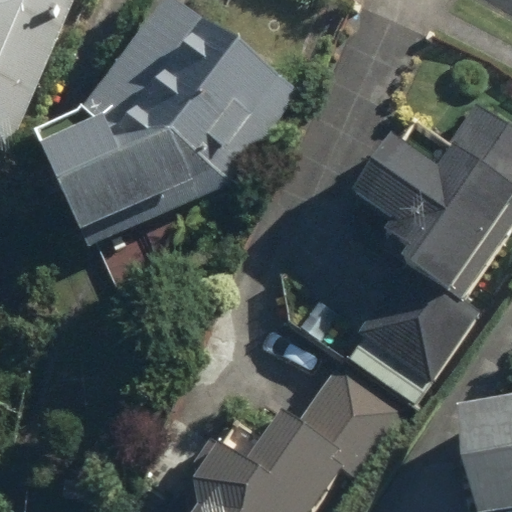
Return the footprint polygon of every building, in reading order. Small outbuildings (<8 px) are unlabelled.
[(0,0),(0,165),(4,167),(74,0),(0,0)] [(77,128),(21,154),(64,266),(193,213),(295,111),(161,13),(77,128)] [(346,224),(304,291),(320,301),(297,336),(319,350),(339,317),(362,331),(341,365),(419,414),(482,314),(453,296),(511,202),(511,134),(472,110),(426,182),(375,150),(333,216),(346,224)] [(511,511),(511,410),(446,424),(463,511),(511,511)] [(228,434),(175,507),(181,511),(322,511),(341,486),(327,476),(333,467),(274,424),(254,452),(228,434)]
